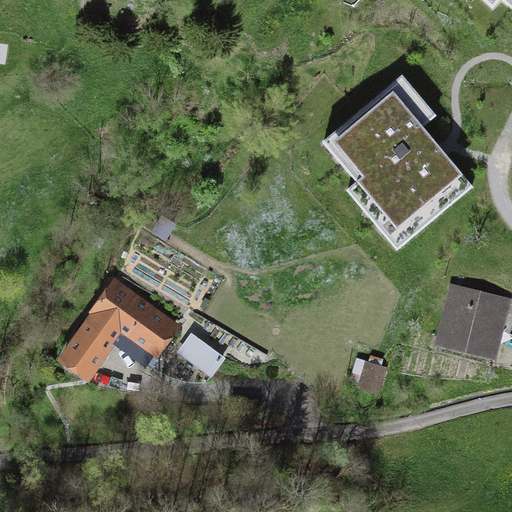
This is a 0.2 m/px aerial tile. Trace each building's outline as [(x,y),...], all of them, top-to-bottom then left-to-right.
[(511,0),(483,0),(492,8),(498,0),(502,0),(511,8),(511,0)] [(435,116),(402,76),(284,174),(368,274),(472,187),(422,127),(435,116)] [(63,357),(88,375),(114,340),(147,363),(174,325),(116,284),(63,357)] [(445,339),(489,350),(500,305),(456,294),(445,339)] [(231,348),(188,316),(163,351),(206,382),(231,348)] [(367,364),(360,386),(374,390),(380,368),(367,364)]
